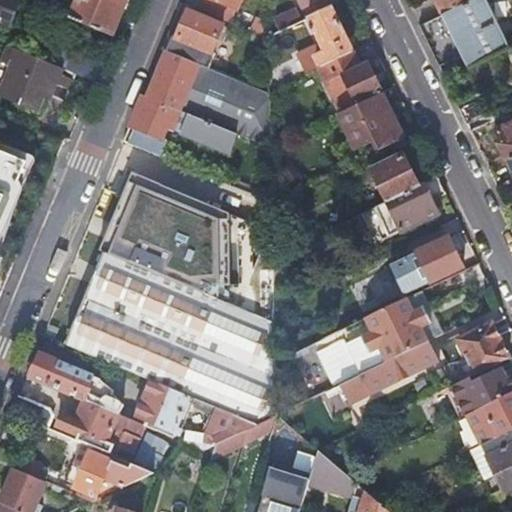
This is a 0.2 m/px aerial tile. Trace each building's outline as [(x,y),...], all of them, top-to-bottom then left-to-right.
[(0,0),(0,17),(10,21),(18,0),(0,0)] [(78,0),(71,19),(112,36),(127,0),(78,0)] [(203,0),(198,12),(230,24),(236,9),(237,10),(240,0),(203,0)] [(484,0),(469,0),(466,2),(441,14),(418,25),(437,66),(460,55),(467,69),(506,50),(508,49),(484,0)] [(466,2),(464,0),(433,0),(441,14),(466,2)] [(273,17),(280,32),(302,21),(294,7),(273,17)] [(298,56),(306,75),(321,67),(354,51),(332,7),(309,18),(323,45),(298,56)] [(165,51),(208,68),(214,53),(210,52),(221,26),(187,12),(177,38),(172,36),(165,51)] [(266,23),(257,19),(252,33),(266,39),(266,23)] [(94,81),(102,61),(56,43),(49,62),(77,74),(94,81)] [(64,104),(77,74),(49,62),(7,45),(0,62),(0,61),(0,98),(37,113),(41,106),(53,100),(64,104)] [(146,97),(179,110),(191,115),(239,135),(251,140),(269,147),(268,93),(208,68),(165,51),(146,97)] [(321,67),(344,111),(382,93),(366,60),(361,63),(355,51),(354,51),(321,67)] [(344,111),(335,116),(353,152),(371,143),(375,152),(404,138),(390,108),(382,93),(344,111)] [(123,142),(160,157),(167,141),(162,139),(167,126),(172,128),(179,110),(146,97),(142,95),(123,142)] [(481,98),(458,109),(466,125),(489,115),(481,98)] [(231,155),(239,135),(191,115),(182,136),(231,155)] [(507,161),(488,170),(497,189),(511,181),(511,123),(497,131),(502,142),(499,144),(507,161)] [(411,151),(404,138),(375,152),(380,165),(371,169),(386,202),(419,186),(404,154),(411,151)] [(246,150),(269,160),(269,147),(251,140),(246,150)] [(0,229),(27,168),(0,156),(0,229)] [(161,184),(132,172),(100,251),(105,253),(216,298),(217,284),(227,284),(228,212),(161,185),(161,184)] [(437,177),(419,186),(386,202),(378,206),(392,237),(439,215),(433,201),(446,194),(437,177)] [(449,237),(390,266),(404,295),(463,266),(449,237)] [(285,250),(271,257),(273,309),(288,302),(285,250)] [(216,298),(105,253),(66,346),(151,381),(259,426),(275,418),(273,321),(216,298)] [(410,298),(363,320),(312,345),(316,353),(313,354),(331,391),(338,387),(430,343),(445,336),(424,291),(410,298)] [(458,342),(474,376),(509,359),(492,326),(482,331),(479,325),(468,330),(471,336),(458,342)] [(440,363),(430,343),(338,387),(348,408),(440,363)] [(133,456),(144,428),(119,418),(122,408),(95,377),(35,353),(25,378),(83,402),(76,420),(62,415),(57,426),(78,435),(76,440),(112,455),(115,448),(133,456)] [(472,378),(451,388),(465,417),(511,394),(511,373),(507,376),(503,367),(474,381),(472,378)] [(259,426),(151,381),(135,418),(181,437),(183,431),(177,429),(187,404),(214,415),(204,440),(191,434),(183,443),(204,452),(215,447),(259,426)] [(511,394),(465,417),(461,420),(475,449),(511,430),(511,394)] [(46,410),(17,397),(10,413),(47,428),(51,417),(46,410)] [(259,426),(215,447),(211,459),(271,432),(275,418),(259,426)] [(511,430),(475,449),(471,451),(494,500),(511,491),(511,430)] [(170,442),(149,433),(135,465),(158,474),(171,458),(165,456),(170,442)] [(0,448),(0,462),(12,468),(46,483),(48,476),(38,471),(40,465),(0,448)] [(135,465),(114,456),(112,461),(91,453),(76,488),(100,500),(120,491),(103,483),(106,478),(127,488),(158,474),(135,465)] [(292,473),(272,467),(261,506),(249,502),(246,511),(300,511),(309,483),(311,478),(317,460),(298,454),(292,473)] [(311,478),(309,483),(355,498),(358,488),(318,454),(317,460),(311,478)] [(33,511),(46,483),(12,468),(0,498),(0,501),(4,504),(0,511),(33,511)] [(385,511),(358,488),(355,498),(349,511),(385,511)]
